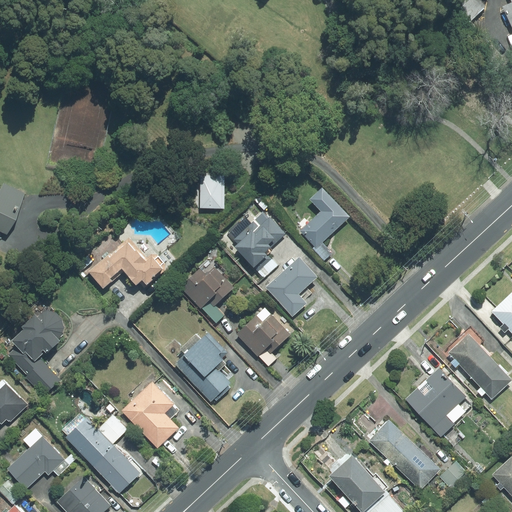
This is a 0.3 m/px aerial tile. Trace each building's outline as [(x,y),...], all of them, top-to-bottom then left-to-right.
[(511,0),(511,2),(503,6),(511,26),(511,0)] [(468,65),(446,85),(473,115),(495,94),(468,65)] [(201,207),(223,207),(223,173),(201,173),(201,207)] [(0,228),(6,232),(24,193),(4,184),(0,193),(0,228)] [(322,188),(310,199),(321,211),(300,231),(315,246),(316,247),(322,242),(349,216),(322,188)] [(267,255),(272,250),(270,247),(284,234),(269,217),(268,218),(263,212),(234,239),(238,244),(235,246),(257,271),(270,259),(267,255)] [(147,286),(164,271),(165,264),(157,255),(151,254),(147,257),(129,237),(88,272),(103,290),(113,281),(111,278),(122,270),(136,286),(142,281),(147,286)] [(332,252),(322,242),(316,247),(315,246),(313,248),(324,260),(332,252)] [(306,286),(316,277),(299,258),(266,287),(292,316),(306,304),(303,300),(312,293),(306,286)] [(277,265),(270,259),(257,271),(264,278),(277,265)] [(200,268),(180,286),(201,308),(201,307),(208,301),(214,307),(215,305),(234,288),(214,267),(206,275),(200,268)] [(511,292),(494,309),(505,321),(500,325),(506,332),(510,328),(511,329),(511,292)] [(201,307),(216,323),(224,315),(215,305),(214,307),(208,301),(201,307)] [(271,352),(290,335),(265,308),(237,334),(258,356),(258,355),(266,348),(270,353),(271,352)] [(62,319),(56,313),(47,311),(42,312),(37,317),(35,315),(22,327),(24,329),(12,341),(18,347),(23,353),(25,352),(35,361),(39,357),(45,352),(46,354),(60,341),(58,339),(64,334),(64,328),(62,319)] [(222,359),(228,352),(208,331),(200,338),(196,334),(181,349),(185,354),(175,364),(211,401),(214,398),(216,401),(230,388),(228,386),(231,382),(225,377),(230,372),(224,365),(226,364),(222,359)] [(451,361),(457,367),(460,364),(482,386),(478,390),(484,395),(487,392),(493,399),(511,380),(511,378),(469,333),(449,351),(455,358),(451,361)] [(60,380),(39,357),(35,361),(25,352),(23,353),(18,347),(9,355),(28,375),(26,377),(44,395),(60,380)] [(266,348),(258,355),(268,366),(277,358),(271,352),(270,353),(266,348)] [(467,397),(440,367),(406,398),(441,436),(469,411),(461,403),(467,397)] [(173,404),(152,383),(123,411),(158,447),(177,427),(163,413),(173,404)] [(0,422),(1,424),(7,419),(10,422),(28,404),(21,397),(20,398),(6,384),(0,389),(0,422)] [(67,436),(66,437),(93,465),(114,445),(112,444),(98,429),(87,417),(85,419),(80,414),(62,430),(67,436)] [(98,429),(112,444),(128,429),(113,414),(98,429)] [(389,418),(369,439),(422,489),(442,468),(389,418)] [(45,471),(48,475),(53,470),(64,460),(35,429),(23,440),(31,448),(8,469),(26,488),(45,471)] [(114,445),(93,465),(120,493),(138,476),(139,477),(145,471),(131,457),(116,444),(114,446),(114,445)] [(64,460),(53,470),(58,476),(76,459),(71,453),(64,460)] [(353,453),(330,473),(366,511),(403,511),(406,510),(353,453)] [(505,486),(511,493),(511,456),(493,473),(501,481),(497,485),(502,490),(505,486)] [(474,477),(458,460),(439,477),(455,494),(474,477)] [(83,477),(57,502),(66,511),(103,511),(110,505),(83,477)] [(8,480),(0,487),(0,490),(13,504),(23,495),(8,480)]
